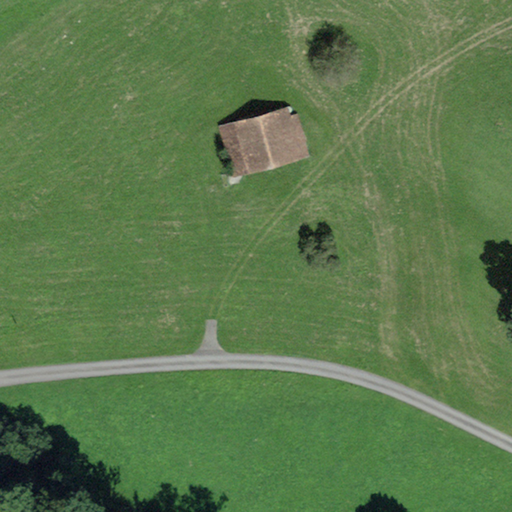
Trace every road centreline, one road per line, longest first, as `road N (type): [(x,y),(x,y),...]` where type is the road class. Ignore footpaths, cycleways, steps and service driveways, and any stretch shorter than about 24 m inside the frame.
road 1 (unclassified): [(511,443),(392,386),(318,365),(211,359),(0,376)]
road 2 (track): [(244,90),(209,112),(203,136),(219,219),(211,359)]
